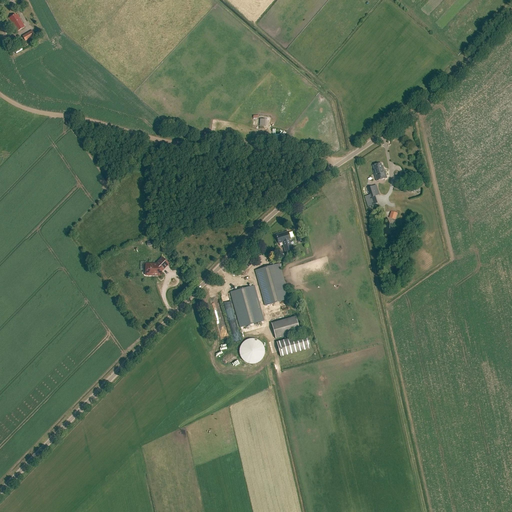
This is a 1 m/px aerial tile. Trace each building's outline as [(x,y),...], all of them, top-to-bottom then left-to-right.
[(16,33),(24,28),(20,19),(19,20),(17,16),(15,17),(15,15),(8,19),(16,33)] [(32,31),(23,37),(26,43),(35,37),(32,31)] [(374,171),(377,181),(387,178),(385,172),(384,172),(383,170),(384,170),(383,166),(382,166),(381,164),(373,166),(374,170),(375,170),(375,171),(374,171)] [(375,186),(372,187),(368,188),(370,195),(364,197),(368,207),(373,205),(371,198),(378,195),(375,186)] [(391,212),(389,218),(396,220),(398,213),(391,212)] [(285,252),(292,251),(289,240),(290,240),(288,233),(277,236),(279,244),(283,243),(285,252)] [(161,271),(169,264),(163,258),(158,263),(159,263),(157,265),(146,264),(145,269),(144,270),(144,273),(145,275),(145,276),(161,276),(161,271)] [(265,306),(289,299),(279,264),(255,271),(265,306)] [(240,328),(264,321),(254,286),(230,293),(240,328)] [(296,317),(272,324),(276,340),(300,333),(296,317)] [(307,334),(276,342),(281,357),(311,349),(307,334)] [(254,340),(252,340),(250,340),(249,340),(247,341),(246,342),(244,343),(243,344),(242,345),(241,347),(240,348),(240,350),(240,352),(240,353),(240,355),(241,357),(241,358),(242,360),(243,361),(245,362),(246,363),(248,364),(249,365),(251,365),(253,365),(254,365),(256,365),(258,364),(259,363),(261,362),(262,361),(263,359),(264,358),(264,356),(265,355),(265,353),(265,351),(265,350),(264,348),(264,346),(263,345),(262,343),(260,342),(259,341),(257,341),(256,340),(254,340)]
